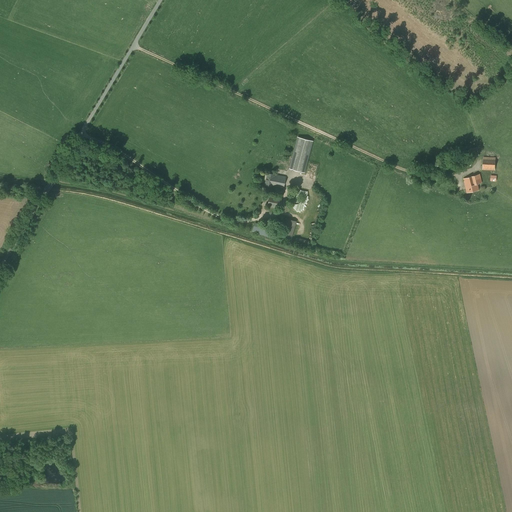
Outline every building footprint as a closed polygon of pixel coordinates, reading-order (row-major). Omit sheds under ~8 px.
[(313,141),(297,137),(289,168),(304,172),(313,141)] [(479,155),(477,147),(469,149),(471,157),(479,155)] [(483,170),(495,170),(496,157),(483,157),(483,170)] [(271,185),(283,188),(286,177),(273,175),(274,174),(267,172),(264,185),(271,186),(271,185)] [(482,182),(480,174),(463,179),(467,193),(479,189),(478,184),(482,182)] [(271,195),(269,195),(267,207),(279,209),(282,195),(271,192),(271,195)] [(272,235),(278,236),(282,223),(274,221),(272,228),(274,229),(272,235)] [(285,223),(281,238),(291,240),(295,226),(285,223)] [(262,224),(259,233),(268,236),(271,227),(262,224)]
